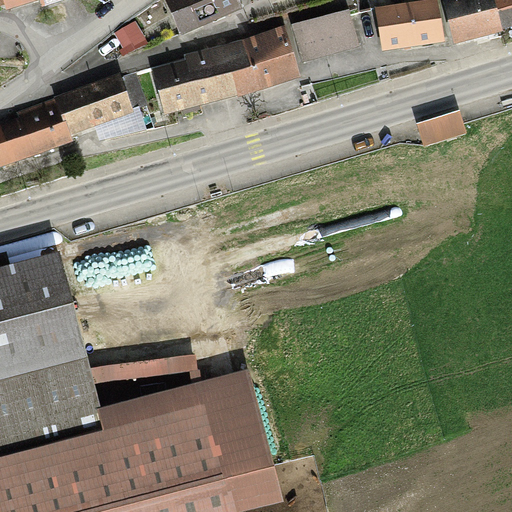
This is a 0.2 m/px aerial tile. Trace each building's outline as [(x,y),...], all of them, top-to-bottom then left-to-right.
[(238,12),(234,3),(232,0),(163,0),(160,2),(178,40),(238,12)] [(451,42),(501,30),(494,0),(474,0),(474,1),(443,9),(451,42)] [(511,0),(494,0),(501,30),(511,27),(511,0)] [(434,6),(375,14),(380,53),(439,45),(434,6)] [(345,16),(290,30),(299,66),(354,51),(345,16)] [(239,45),(252,94),(294,84),(281,34),(239,45)] [(239,45),(183,59),(184,65),(147,75),(158,118),(252,94),(239,45)] [(51,104),(61,137),(126,117),(115,80),(50,100),(51,104)] [(19,124),(0,129),(0,166),(64,147),(61,137),(51,104),(16,115),(19,124)] [(455,118),(417,130),(423,149),(461,137),(455,118)] [(6,273),(0,274),(0,452),(98,426),(53,260),(6,273)] [(231,511),(206,411),(0,463),(0,511),(231,511)]
